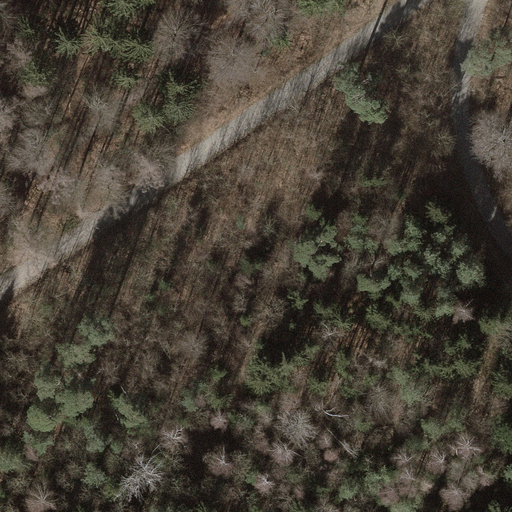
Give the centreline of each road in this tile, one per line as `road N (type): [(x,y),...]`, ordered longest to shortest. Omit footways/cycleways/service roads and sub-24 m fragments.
road 1 (track): [(0,296),(420,0)]
road 2 (track): [(511,243),(472,170),(462,93),(481,0)]
